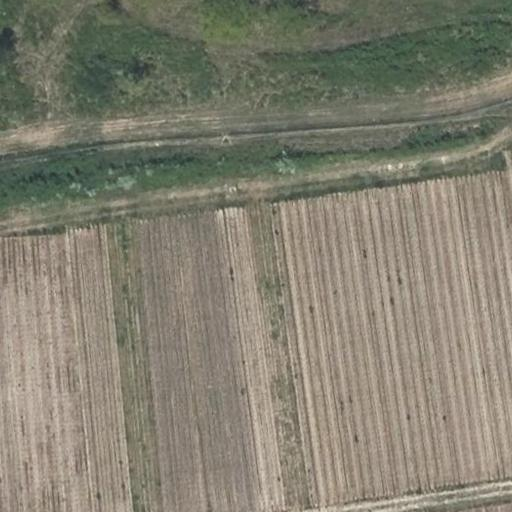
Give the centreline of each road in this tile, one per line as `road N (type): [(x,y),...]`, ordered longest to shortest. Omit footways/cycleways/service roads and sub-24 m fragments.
road 1 (track): [(298,511),(246,185)]
road 2 (track): [(511,494),(364,511)]
